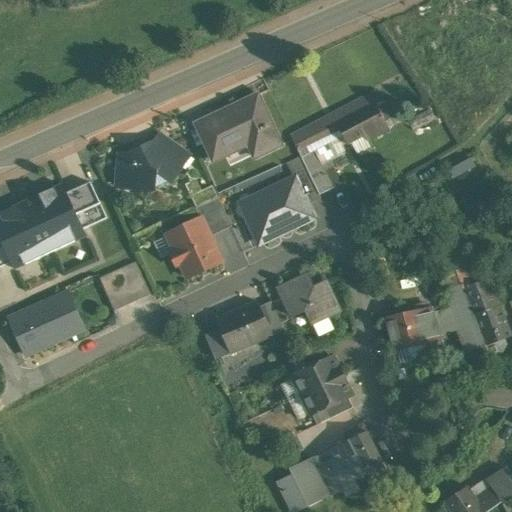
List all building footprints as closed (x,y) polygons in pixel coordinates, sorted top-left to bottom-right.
[(335,113),(349,142),(351,146),(366,138),(368,144),(391,132),(386,123),(393,119),(379,91),(335,113)] [(234,112),(197,129),(212,162),(249,145),(256,159),(281,147),(257,96),(232,108),(234,112)] [(319,169),(328,165),(346,155),(341,145),(349,142),(335,113),(290,136),(305,168),(309,174),(319,169)] [(188,157),(167,142),(160,152),(181,167),(188,157)] [(160,152),(150,146),(133,154),(132,162),(130,188),(130,190),(151,192),(152,176),(160,172),(173,181),(182,168),(181,167),(160,152)] [(132,162),(120,161),(117,187),(130,188),(132,162)] [(328,165),(319,169),(330,191),(338,187),(328,165)] [(309,174),(305,168),(291,174),(294,180),(295,179),(308,206),(321,200),(319,196),(309,174)] [(319,169),(309,174),(319,196),(330,191),(319,169)] [(294,180),(256,198),(248,222),(251,229),(256,231),(262,243),(279,236),(279,233),(279,232),(289,227),(290,229),(292,229),(314,219),(308,206),(295,179),(294,180)] [(90,184),(67,194),(77,216),(100,205),(90,184)] [(41,197),(14,210),(13,209),(1,214),(1,215),(0,215),(0,239),(4,249),(14,270),(25,265),(26,265),(75,243),(75,242),(86,237),(77,216),(67,194),(63,187),(53,191),(41,196),(41,197)] [(218,199),(195,210),(200,220),(201,220),(210,238),(231,228),(218,199)] [(210,238),(201,220),(200,220),(167,236),(175,253),(171,255),(177,267),(181,265),(187,279),(221,263),(210,238)] [(460,287),(462,290),(463,290),(480,284),(464,242),(445,249),(456,275),(460,287)] [(431,255),(440,281),(456,275),(445,249),(431,255)] [(136,263),(100,280),(115,312),(150,295),(136,263)] [(442,293),(460,287),(456,275),(440,281),(437,282),(442,293)] [(315,288),(311,287),(306,277),(278,290),(281,297),(291,316),(302,311),(306,312),(312,324),(339,312),(325,283),(315,288)] [(480,284),(463,290),(473,318),(499,308),(488,281),(480,284)] [(484,346),(473,318),(462,290),(460,287),(442,293),(466,353),(484,346)] [(291,316),(281,297),(270,302),(281,324),(291,319),(291,316)] [(56,299),(10,320),(25,356),(73,335),(56,299)] [(259,307),(257,302),(214,321),(218,330),(229,354),(271,336),(259,307)] [(281,324),(270,302),(259,307),(271,336),(284,330),(281,324)] [(412,307),(405,308),(414,346),(439,340),(431,311),(414,315),(412,307)] [(405,308),(396,310),(398,318),(387,320),(394,351),(414,346),(405,308)] [(499,308),(473,318),(484,346),(491,363),(498,360),(501,350),(498,341),(509,337),(499,308)] [(218,330),(205,336),(216,360),(229,354),(218,330)] [(324,349),(302,360),(308,371),(330,361),(324,349)] [(308,371),(294,378),(302,396),(342,377),(333,359),(308,371)] [(302,396),(311,415),(315,413),(348,397),(348,398),(351,396),(342,377),(302,396)] [(348,397),(315,413),(321,424),(353,409),(348,398),(348,397)] [(363,425),(343,435),(347,442),(351,441),(366,433),(363,425)] [(366,433),(351,441),(367,474),(370,480),(385,472),(366,433)] [(347,442),(340,446),(356,480),(367,474),(351,441),(347,442)] [(340,446),(324,454),(327,458),(311,466),(309,461),(289,471),(292,476),(307,507),(337,492),(336,489),(356,480),(340,446)] [(488,484),(493,490),(502,503),(511,497),(511,473),(510,470),(488,484)] [(297,511),(307,507),(292,476),(278,484),(291,511),(297,511)] [(467,489),(444,503),(450,511),(482,511),(476,502),(467,489)] [(489,511),(502,503),(493,490),(476,502),(482,511),(489,511)]
